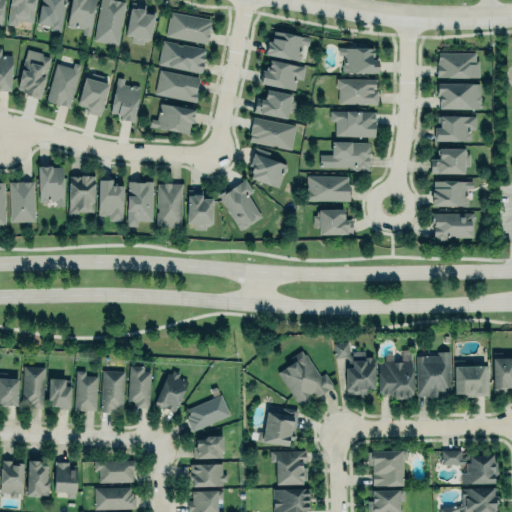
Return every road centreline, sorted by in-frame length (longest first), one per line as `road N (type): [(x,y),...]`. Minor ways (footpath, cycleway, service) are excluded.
road 1 (secondary): [(511,270),(317,273),(0,261)]
road 2 (secondary): [(0,295),(501,305)]
road 3 (residential): [(209,154),(98,148),(0,120)]
road 4 (tertiary): [(303,0),(403,15),(511,13)]
road 5 (residential): [(391,206),(403,15)]
road 6 (residential): [(511,426),(339,431)]
road 7 (residential): [(159,443),(0,432)]
road 8 (residential): [(240,0),(209,154)]
